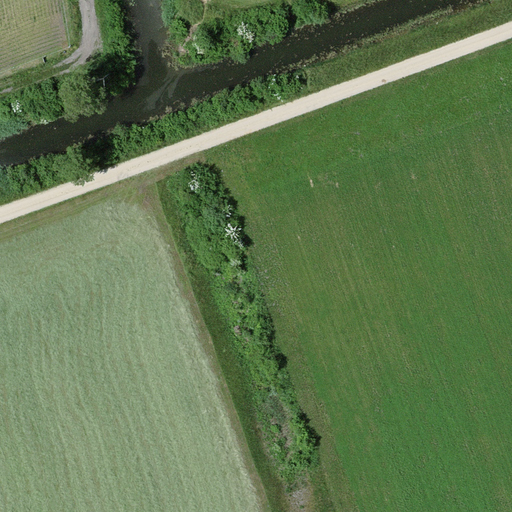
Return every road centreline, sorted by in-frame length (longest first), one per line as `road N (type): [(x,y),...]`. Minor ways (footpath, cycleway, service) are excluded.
road 1 (track): [(511,29),(0,215)]
road 2 (track): [(84,0),(95,57),(0,92)]
